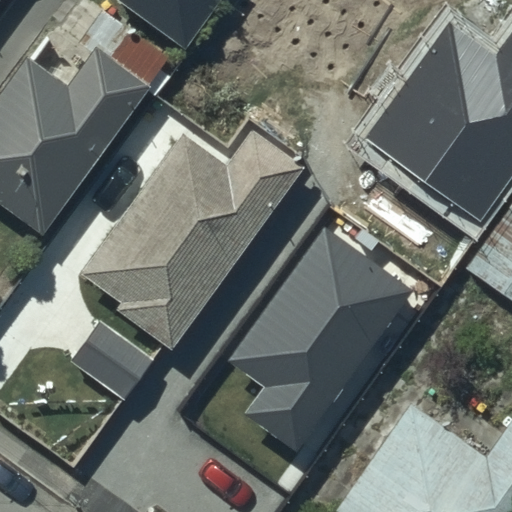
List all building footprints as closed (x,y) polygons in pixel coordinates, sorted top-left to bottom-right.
[(184,65),(219,91),(260,34),(225,8),(184,65)] [(26,44),(0,78),(0,192),(40,223),(148,78),(92,37),(65,73),(26,44)] [(370,88),(319,160),(359,189),(411,117),(370,88)] [(182,122),(81,262),(121,291),(115,299),(172,340),(302,158),(299,155),(326,116),(296,95),(268,134),(249,120),(225,153),(182,122)] [(472,153),(418,230),(452,249),(504,175),(472,153)] [(511,194),(464,262),(511,295),(511,194)] [(325,214),(227,350),(263,376),(243,403),(295,441),(413,277),(325,214)] [(410,392),(323,511),(511,511),(511,409),(485,446),(410,392)]
